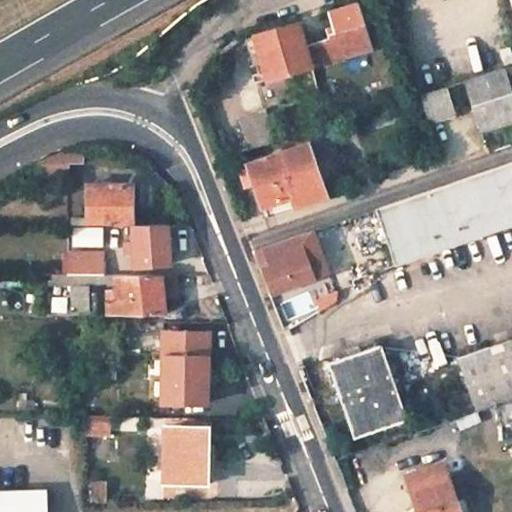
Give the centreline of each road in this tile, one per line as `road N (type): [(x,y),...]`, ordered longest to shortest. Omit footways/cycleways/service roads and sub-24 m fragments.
road 1 (tertiary): [(141,120),(179,141),(197,175),(327,511)]
road 2 (residential): [(141,120),(231,17),(269,0)]
road 3 (tertiary): [(0,144),(59,116),(141,120)]
road 4 (motorway): [(0,63),(111,0)]
